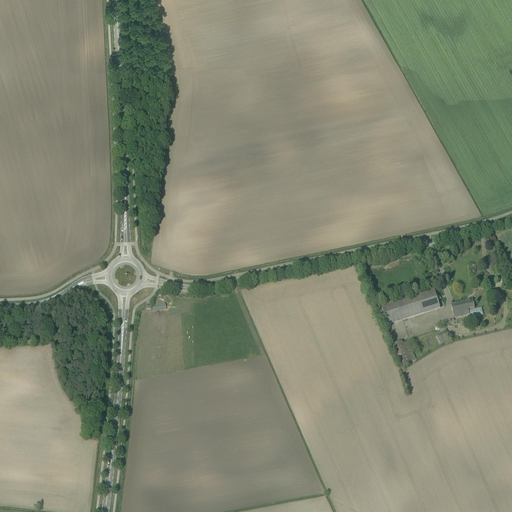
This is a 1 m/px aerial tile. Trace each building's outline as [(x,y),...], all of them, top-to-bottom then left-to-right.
[(433,289),(381,306),(387,325),(440,309),(437,301),(436,298),(433,289)] [(451,305),(454,318),(469,315),(470,314),(471,317),(480,315),(480,314),(479,312),(479,309),(477,309),(475,310),(474,309),(475,309),(472,300),(451,305)] [(155,312),(167,310),(166,302),(153,304),(155,312)] [(436,336),(441,344),(450,337),(446,330),(436,336)] [(392,346),(400,366),(416,359),(408,342),(403,344),(402,342),(392,346)]
